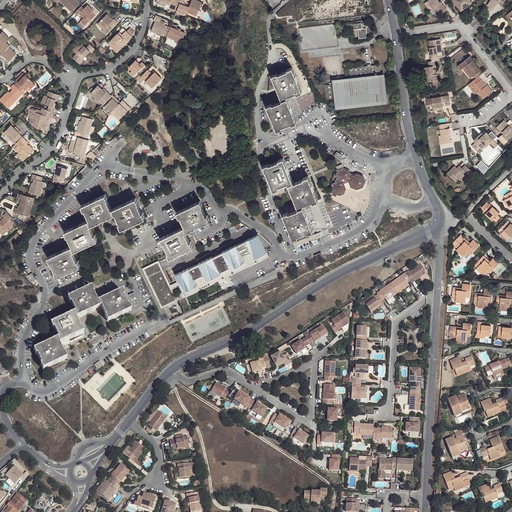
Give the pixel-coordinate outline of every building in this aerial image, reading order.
[(60,0),(59,1),(70,12),(78,4),(74,0),(60,0)] [(172,10),(176,0),(156,0),(155,3),(164,7),(166,3),(169,4),(168,6),(169,6),(168,9),(172,10)] [(176,12),(185,15),(187,12),(196,16),(202,3),(195,0),(191,0),(189,7),(185,6),(182,5),(183,4),(184,0),(180,0),(180,1),(176,12)] [(439,4),(440,3),(437,0),(428,0),(427,1),(439,16),(447,10),(443,5),(441,6),(439,4)] [(472,2),(469,0),(454,0),(461,10),(472,2)] [(439,16),(427,1),(424,4),(428,10),(430,8),(437,18),(439,16)] [(90,14),(92,12),(94,10),(88,5),(84,9),(81,6),(75,13),(78,16),(80,14),(84,18),(81,21),(86,26),(94,17),(93,17),(90,14)] [(104,29),(108,32),(111,29),(108,25),(109,24),(113,27),(117,22),(114,19),(113,20),(107,14),(97,24),(104,30),(104,29)] [(162,18),(156,16),(154,21),(155,22),(152,31),(156,33),(164,36),(168,27),(160,23),(162,18)] [(362,29),(361,25),(361,24),(350,25),(351,31),(357,30),(358,39),(366,38),(365,29),(363,29),(362,29)] [(169,27),(165,37),(175,41),(181,43),(185,33),(180,31),(178,31),(169,27)] [(126,32),(123,28),(107,44),(117,52),(132,37),(131,36),(126,32)] [(0,32),(0,33),(7,40),(9,39),(1,31),(0,32)] [(428,41),(431,62),(436,61),(439,61),(438,57),(442,56),(442,52),(439,52),(438,46),(440,46),(439,39),(428,41)] [(96,49),(90,43),(87,47),(81,41),(74,48),(78,52),(73,57),(79,63),(83,59),(90,51),(92,53),(96,49)] [(0,47),(0,54),(1,55),(2,54),(9,61),(16,54),(9,46),(5,42),(0,47)] [(2,54),(1,55),(0,55),(7,63),(9,61),(2,54)] [(475,76),(477,79),(480,77),(484,74),(481,71),(482,70),(474,60),(471,56),(459,66),(462,69),(466,67),(474,77),(475,76)] [(140,64),(136,60),(129,67),(132,70),(131,71),(135,74),(142,68),(143,68),(146,65),(142,62),(140,64)] [(431,62),(428,62),(428,67),(424,67),(426,76),(427,76),(428,82),(438,81),(438,74),(433,75),(433,72),(434,72),(434,70),(433,67),(436,66),(436,61),(431,62)] [(349,78),(380,74),(379,65),(348,68),(349,78)] [(281,100),(287,97),(296,93),(297,93),(302,91),(292,67),(287,69),(287,70),(277,74),(277,73),(272,75),(281,100)] [(146,70),(140,77),(143,80),(152,88),(159,81),(152,74),(151,75),(150,74),(146,70)] [(153,71),(150,74),(151,75),(152,74),(159,81),(161,79),(153,71)] [(17,81),(14,84),(23,93),(21,90),(23,88),(25,89),(28,86),(32,81),(28,77),(29,76),(26,73),(17,82),(17,81)] [(332,83),(334,98),(335,109),(387,104),(384,74),(380,74),(349,78),(332,80),(332,83)] [(476,89),(473,91),(477,95),(480,93),(484,99),(494,92),(489,85),(487,87),(486,88),(484,85),(485,84),(480,77),(477,79),(472,83),(476,89)] [(326,99),(334,98),(332,83),(325,84),(326,99)] [(23,93),(14,84),(11,87),(13,89),(8,94),(7,93),(0,99),(9,107),(23,93)] [(91,93),(103,104),(111,96),(107,92),(106,93),(103,89),(98,85),(94,89),(91,93)] [(50,105),(48,110),(53,112),(54,112),(56,107),(55,106),(56,102),(55,102),(56,99),(58,93),(49,90),(47,96),(45,95),(42,102),(50,105)] [(111,96),(103,104),(105,106),(112,98),(116,102),(117,100),(112,95),(111,96)] [(445,99),(446,102),(446,105),(450,105),(449,95),(427,99),(428,107),(432,106),(433,108),(443,107),(442,103),(442,100),(445,99)] [(296,121),(287,97),(281,100),(282,101),(272,104),(266,106),(276,130),(281,128),(281,126),(290,122),(291,124),(296,121)] [(120,103),(117,100),(116,102),(112,98),(105,106),(111,112),(114,109),(122,117),(128,111),(122,105),(125,103),(122,100),(120,103)] [(111,112),(105,106),(103,108),(109,114),(111,112)] [(35,112),(35,110),(30,108),(27,116),(31,118),(32,118),(35,112)] [(48,110),(43,108),(41,114),(35,112),(32,118),(31,118),(29,122),(37,125),(36,127),(40,129),(47,131),(51,118),(53,112),(48,110)] [(114,109),(111,112),(119,120),(122,117),(114,109)] [(81,134),(80,138),(87,140),(93,120),(83,117),(81,122),(79,131),(78,133),(81,134)] [(505,133),(499,138),(504,144),(508,141),(507,139),(510,137),(511,138),(511,136),(511,127),(511,128),(507,124),(504,120),(496,127),(501,133),(503,131),(505,133)] [(448,123),(439,125),(441,135),(438,135),(440,144),(451,142),(450,136),(448,137),(447,135),(449,134),(451,134),(450,128),(448,128),(448,123)] [(16,130),(11,125),(3,133),(11,141),(19,134),(21,131),(18,128),(16,130)] [(212,130),(211,139),(214,139),(215,144),(215,148),(215,149),(215,154),(227,154),(227,129),(212,130)] [(19,134),(11,141),(15,144),(15,143),(22,137),(19,134)] [(123,138),(121,135),(110,142),(113,145),(123,138)] [(489,135),(486,137),(485,139),(483,137),(477,143),(478,144),(475,148),(482,156),(486,153),(484,151),(488,148),(489,149),(492,146),(494,148),(498,145),(489,135)] [(22,137),(15,143),(17,145),(14,148),(18,152),(25,159),(34,150),(27,144),(28,142),(22,136),(22,137)] [(88,140),(87,140),(80,138),(74,136),(73,141),(76,142),(75,146),(86,149),(88,140)] [(23,161),(25,159),(18,152),(16,154),(23,161)] [(288,184),(293,182),(283,158),(278,160),(278,161),(268,165),(268,164),(263,166),(273,190),(278,188),(278,187),(287,183),(288,184)] [(55,175),(54,175),(53,180),(63,183),(67,168),(58,165),(57,171),(55,175)] [(472,172),(465,165),(462,168),(460,166),(458,169),(455,165),(447,173),(454,180),(456,177),(459,180),(467,173),(470,175),(472,172)] [(342,167),(337,170),(334,176),(336,180),(335,182),(331,184),(329,189),(332,195),(336,197),(337,194),(339,195),(344,193),(345,189),(343,184),(348,181),(351,187),(356,189),(362,186),(364,181),(362,175),(356,173),(353,174),(349,173),(348,170),(342,167)] [(42,177),(32,175),(31,179),(33,179),(32,183),(31,183),(29,193),(39,196),(42,187),(43,182),(41,181),(42,177)] [(298,208),(303,206),(303,205),(312,201),(312,202),(317,200),(308,176),(302,178),(303,179),(293,183),(293,182),(288,184),(298,208)] [(89,219),(88,220),(90,225),(115,214),(112,208),(111,209),(107,200),(108,199),(105,193),(81,205),(84,210),(85,210),(89,219)] [(26,197),(27,196),(20,194),(19,196),(22,197),(19,207),(18,211),(29,214),(33,199),(26,197)] [(136,198),(112,208),(115,214),(116,213),(120,223),(119,223),(121,228),(145,217),(143,212),(142,213),(137,203),(138,203),(136,198)] [(184,225),(183,226),(186,231),(209,220),(207,215),(206,215),(201,206),(202,205),(200,200),(176,212),(179,217),(180,216),(184,225)] [(494,200),(487,207),(490,210),(489,211),(496,218),(497,217),(500,214),(503,210),(494,200)] [(313,230),(303,206),(298,208),(298,209),(288,213),(287,212),(283,214),(292,238),(298,236),(297,235),(307,231),(307,232),(313,230)] [(10,218),(12,217),(6,212),(3,215),(4,217),(0,221),(0,232),(1,233),(5,228),(6,230),(14,222),(10,218)] [(511,219),(511,218),(504,225),(506,228),(503,231),(510,238),(511,236),(511,219)] [(72,245),(71,246),(74,250),(97,240),(95,235),(94,235),(89,226),(90,225),(88,220),(64,230),(67,235),(68,235),(72,245)] [(168,252),(167,252),(170,257),(193,246),(191,240),(189,241),(185,232),(186,231),(183,226),(160,238),(162,243),(164,242),(168,252)] [(455,241),(460,246),(468,238),(475,244),(471,249),(473,251),(482,242),(476,236),(473,240),(464,231),(455,241)] [(179,282),(170,287),(159,263),(145,270),(157,294),(164,307),(177,300),(175,297),(172,290),(181,286),(184,292),(187,297),(269,257),(259,235),(247,241),(238,246),(237,245),(223,252),(223,253),(214,257),(213,257),(199,264),(200,264),(190,269),(176,275),(179,282)] [(468,238),(460,246),(459,247),(466,253),(471,249),(475,244),(468,238)] [(74,250),(71,246),(47,257),(50,262),(51,261),(55,271),(54,271),(56,276),(81,266),(78,260),(77,261),(73,251),(74,250)] [(489,254),(487,252),(478,261),(481,263),(479,265),(486,272),(490,268),(493,270),(502,260),(496,255),(493,258),(492,259),(488,255),(489,254)] [(404,272),(407,277),(408,278),(411,283),(420,276),(425,272),(419,264),(409,271),(408,270),(404,272)] [(404,272),(390,283),(397,292),(408,284),(404,279),(407,277),(404,272)] [(379,291),(376,293),(377,294),(381,300),(384,298),(386,300),(397,292),(390,283),(379,291)] [(456,289),(456,287),(452,287),(451,295),(455,296),(455,300),(460,301),(460,302),(465,302),(466,297),(469,297),(470,284),(462,283),(461,288),(461,289),(456,289)] [(479,290),(476,289),(476,297),(479,298),(478,303),(484,303),(484,304),(488,305),(489,299),(492,299),(494,286),(485,286),(485,290),(484,292),(479,291),(479,290)] [(75,312),(74,313),(77,318),(101,307),(98,301),(97,302),(93,293),(94,292),(91,287),(67,298),(70,304),(71,303),(75,312)] [(502,292),(498,292),(498,300),(502,300),(501,305),(507,306),(507,307),(511,307),(511,304),(511,288),(509,288),(508,293),(508,294),(503,294),(502,292)] [(121,291),(98,301),(101,307),(102,306),(106,316),(105,316),(107,321),(131,310),(129,305),(128,306),(124,297),(124,296),(121,291)] [(178,302),(187,297),(184,292),(175,297),(177,300),(178,302)] [(381,300),(377,294),(370,299),(369,297),(362,302),(364,305),(369,311),(378,304),(379,306),(383,303),(381,300)] [(378,304),(369,311),(370,312),(379,306),(378,304)] [(343,311),(331,319),(335,324),(331,326),(335,332),(338,330),(338,329),(341,327),(348,322),(349,319),(343,311)] [(84,333),(81,327),(80,328),(76,319),(77,318),(74,313),(51,324),(53,329),(54,329),(59,338),(57,338),(60,344),(84,333)] [(457,327),(457,325),(449,324),(448,332),(456,333),(456,338),(462,339),(467,340),(467,334),(470,335),(471,322),(464,321),(463,327),(457,327)] [(478,323),(478,331),(481,331),(485,332),(485,333),(491,334),(492,324),(478,323)] [(308,329),(303,332),(306,336),(310,342),(314,340),(315,341),(328,332),(323,325),(310,333),(308,329)] [(507,334),(507,335),(511,335),(511,325),(500,325),(499,335),(502,335),(502,334),(507,334)] [(356,326),(356,336),(364,337),(364,336),(365,326),(356,326)] [(310,342),(306,336),(292,345),(297,353),(306,347),(305,346),(310,343),(310,342)] [(60,344),(57,338),(34,350),(36,355),(37,355),(41,364),(40,364),(43,370),(67,358),(65,354),(64,354),(59,345),(60,344)] [(356,341),(355,341),(354,357),(364,358),(364,352),(362,352),(362,349),(366,349),(366,341),(356,341)] [(280,351),(271,356),(276,364),(285,360),(287,364),(292,361),(287,353),(282,355),(280,351)] [(260,360),(251,363),(253,371),(253,372),(258,370),(262,369),(261,367),(266,365),(263,358),(262,353),(258,355),(260,360)] [(461,357),(452,360),(456,369),(457,369),(459,374),(471,370),(470,367),(476,364),(473,356),(468,358),(468,361),(464,363),(461,357)] [(325,360),(324,380),(332,380),(332,377),(335,377),(335,361),(325,360)] [(504,360),(484,369),(488,378),(492,376),(493,379),(503,375),(501,371),(508,368),(507,366),(504,360)] [(367,374),(367,366),(354,366),(354,369),(352,369),(351,373),(354,373),(359,373),(359,376),(362,376),(362,373),(367,374)] [(410,390),(421,391),(422,376),(419,376),(419,367),(409,367),(409,376),(411,376),(410,381),(416,382),(416,387),(410,387),(410,390)] [(217,381),(211,390),(224,398),(229,391),(225,389),(226,388),(217,381)] [(360,383),(351,383),(350,399),(360,400),(360,399),(366,399),(366,388),(361,387),(361,389),(359,389),(360,383)] [(323,399),(323,403),(333,403),(333,399),(335,399),(336,393),(335,393),(335,384),(324,384),(324,399),(323,399)] [(239,390),(234,398),(245,405),(249,407),(254,399),(239,390)] [(420,411),(421,391),(410,390),(409,410),(420,411)] [(458,411),(461,410),(472,406),(470,400),(467,394),(460,397),(457,399),(456,396),(449,398),(454,411),(458,409),(458,411)] [(490,398),(482,402),(485,410),(487,410),(489,416),(500,411),(507,408),(505,404),(503,398),(497,400),(497,402),(493,403),(490,398)] [(257,402),(254,399),(249,407),(252,409),(263,415),(268,407),(257,400),(257,402)] [(341,404),(334,404),(334,408),(328,407),(327,420),(337,420),(337,408),(341,408),(341,404)] [(164,421),(166,418),(168,415),(160,409),(153,419),(155,420),(152,424),(158,429),(164,421)] [(279,415),(275,412),(270,421),(274,423),(275,421),(285,428),(290,420),(280,413),(279,415)] [(419,424),(420,418),(412,417),(411,422),(414,422),(414,424),(409,424),(406,424),(405,432),(419,433),(419,424)] [(372,436),(373,429),(373,425),(359,425),(359,423),(354,423),(353,434),(358,434),(358,436),(372,436)] [(295,427),(290,435),(294,437),(295,437),(304,442),(308,435),(295,427)] [(372,436),(372,439),(381,440),(381,438),(392,439),(392,428),(380,427),(380,429),(373,429),(372,436)] [(317,434),(317,443),(321,444),(322,441),(333,442),(334,432),(322,432),(322,434),(317,434)] [(454,436),(446,439),(453,457),(460,454),(459,452),(469,448),(463,434),(457,436),(454,437),(454,436)] [(191,446),(190,443),(189,435),(185,436),(185,437),(179,438),(171,440),(173,449),(179,448),(186,446),(191,446)] [(486,446),(480,448),(484,456),(489,454),(491,459),(501,455),(500,452),(504,450),(499,436),(490,439),(493,446),(487,449),(486,446)] [(131,457),(136,461),(139,458),(138,457),(146,447),(137,439),(134,437),(131,441),(133,443),(130,447),(129,446),(127,448),(129,449),(132,452),(129,456),(131,457)] [(339,454),(332,454),(332,459),(330,459),(329,469),(339,470),(339,454)] [(372,466),(372,458),(367,457),(367,462),(358,462),(359,459),(350,459),(349,472),(358,472),(358,470),(366,470),(367,466),(372,466)] [(396,469),(397,459),(393,458),(393,460),(379,459),(379,470),(378,476),(383,477),(384,470),(384,469),(386,469),(386,470),(393,470),(393,469),(396,469)] [(413,459),(397,459),(396,469),(403,469),(403,471),(412,471),(413,459)] [(125,476),(130,469),(122,462),(110,476),(111,476),(114,479),(119,483),(122,480),(124,481),(126,477),(125,476)] [(189,468),(192,468),(192,463),(180,464),(180,474),(179,474),(176,474),(176,478),(190,477),(189,468)] [(24,475),(14,465),(5,475),(15,484),(20,478),(24,475)] [(452,472),(444,475),(450,489),(454,487),(456,490),(465,486),(463,481),(468,479),(470,478),(468,472),(460,475),(461,477),(455,479),(452,472)] [(116,487),(119,483),(114,479),(112,480),(111,482),(105,478),(97,489),(107,497),(116,487)] [(487,483),(479,486),(483,495),(484,495),(486,500),(497,495),(496,493),(503,489),(500,482),(494,485),(495,487),(490,489),(487,483)] [(117,488),(116,487),(107,497),(109,499),(117,488)] [(320,493),(314,493),(311,492),(311,493),(304,493),(303,500),(310,501),(310,504),(320,504),(320,498),(326,499),(327,491),(321,491),(320,493)] [(145,505),(149,506),(153,507),(157,496),(144,492),(143,497),(139,496),(138,497),(137,502),(136,501),(135,504),(144,507),(145,505)] [(190,498),(191,505),(192,511),(202,509),(199,492),(195,492),(187,493),(188,498),(190,498)] [(18,511),(21,508),(26,501),(17,494),(11,502),(9,504),(8,504),(0,511),(16,511),(17,511),(16,511),(18,511)] [(349,511),(356,511),(357,504),(357,499),(346,498),(341,498),(340,503),(346,503),(346,511),(348,511),(349,511)] [(173,511),(174,511),(175,509),(177,503),(167,499),(162,511),(173,511)]
